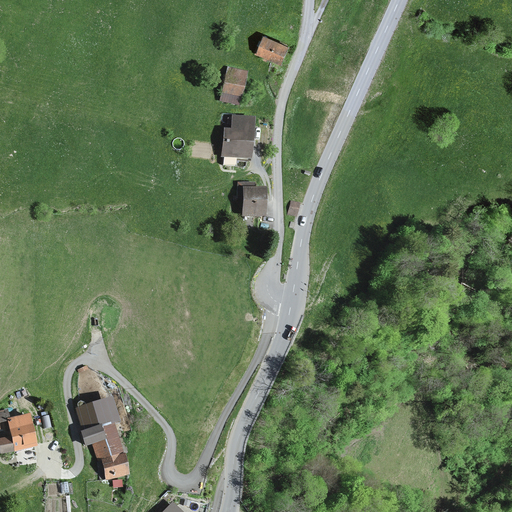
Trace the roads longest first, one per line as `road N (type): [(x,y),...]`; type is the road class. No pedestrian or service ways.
road 1 (tertiary): [(399,0),(314,191),(291,307)]
road 2 (unclassified): [(291,307),(266,284),(280,234),(279,115),(305,41),(309,0)]
road 3 (track): [(327,511),(335,457),(410,395),(425,401),(432,416),(445,511)]
road 4 (tertiary): [(291,307),(238,438),(230,511)]
